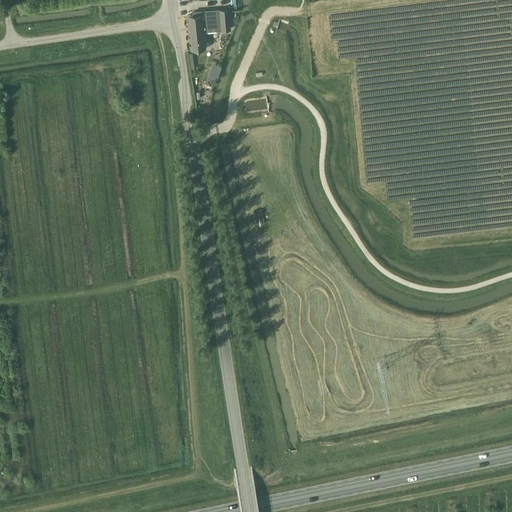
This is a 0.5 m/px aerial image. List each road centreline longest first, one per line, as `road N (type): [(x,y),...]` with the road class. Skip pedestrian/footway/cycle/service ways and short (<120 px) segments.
road 1 (tertiary): [(246,511),(175,23)]
road 2 (primary): [(511,454),(230,511)]
road 3 (unclassified): [(13,45),(175,23)]
